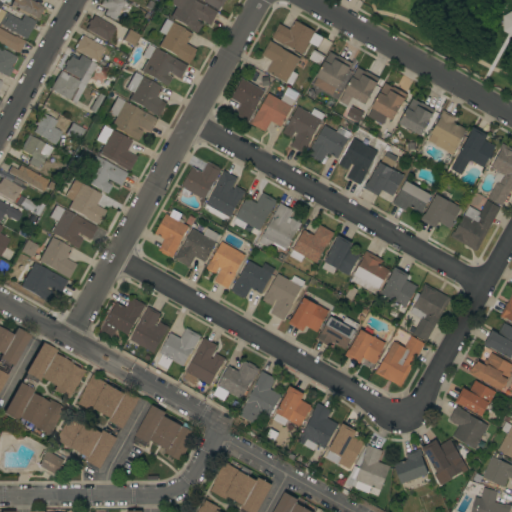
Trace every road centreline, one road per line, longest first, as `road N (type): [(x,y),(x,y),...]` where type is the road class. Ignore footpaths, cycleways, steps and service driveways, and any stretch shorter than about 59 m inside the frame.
road 1 (residential): [(261,0),(67,338)]
road 2 (residential): [(116,253),(408,416)]
road 3 (residential): [(190,120),(481,281)]
road 4 (residential): [(126,372),(354,511)]
road 5 (residential): [(0,492),(178,493),(221,427)]
road 6 (residential): [(300,0),(511,116)]
road 7 (residential): [(511,228),(408,416)]
road 8 (residential): [(78,0),(0,138)]
road 9 (residential): [(0,300),(126,372)]
